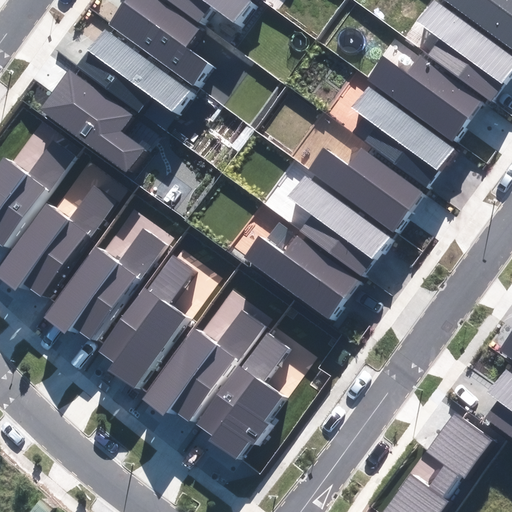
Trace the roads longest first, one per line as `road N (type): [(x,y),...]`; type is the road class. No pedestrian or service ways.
road 1 (residential): [(511,217),(295,511)]
road 2 (residential): [(0,376),(42,425),(173,511)]
